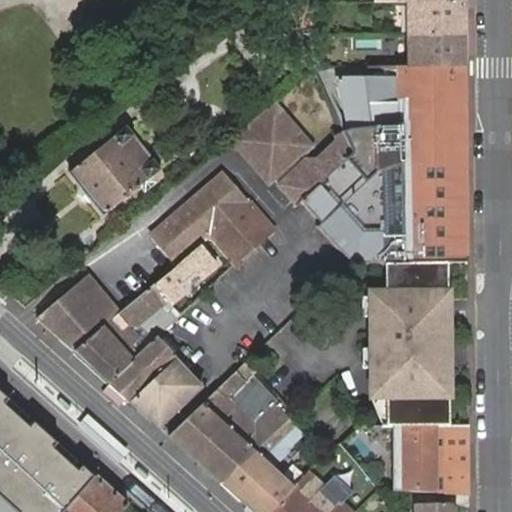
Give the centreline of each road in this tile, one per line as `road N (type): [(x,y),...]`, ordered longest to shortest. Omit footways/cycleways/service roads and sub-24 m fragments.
road 1 (residential): [(502,0),(501,511)]
road 2 (secondary): [(209,511),(0,323)]
